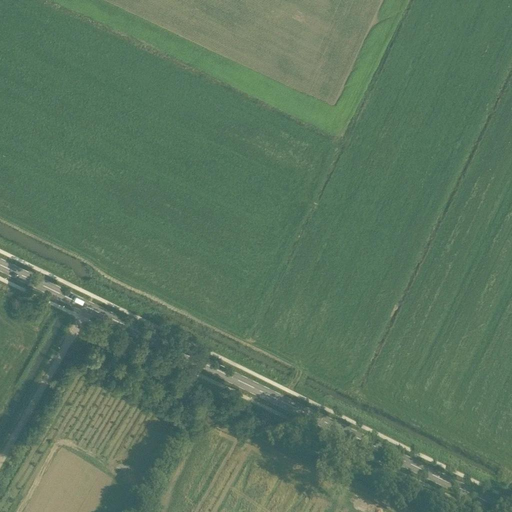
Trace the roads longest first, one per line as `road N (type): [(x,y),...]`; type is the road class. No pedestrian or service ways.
road 1 (primary): [(506,511),(86,307)]
road 2 (unclassified): [(0,463),(86,307)]
